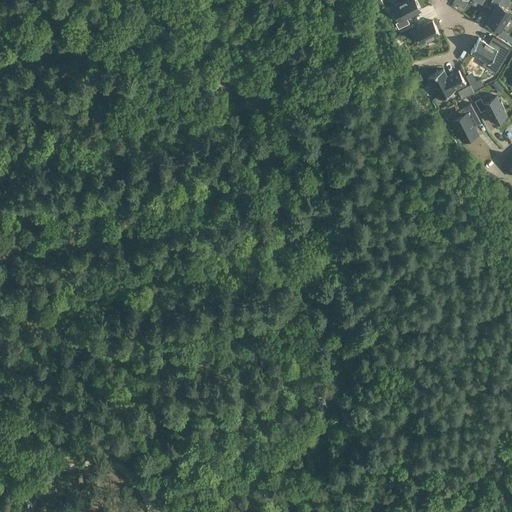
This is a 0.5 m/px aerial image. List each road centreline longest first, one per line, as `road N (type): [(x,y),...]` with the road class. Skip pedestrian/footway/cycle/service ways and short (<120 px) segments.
road 1 (track): [(267,104),(294,225),(300,511)]
road 2 (track): [(0,160),(267,104)]
road 3 (track): [(116,460),(232,438),(302,459)]
